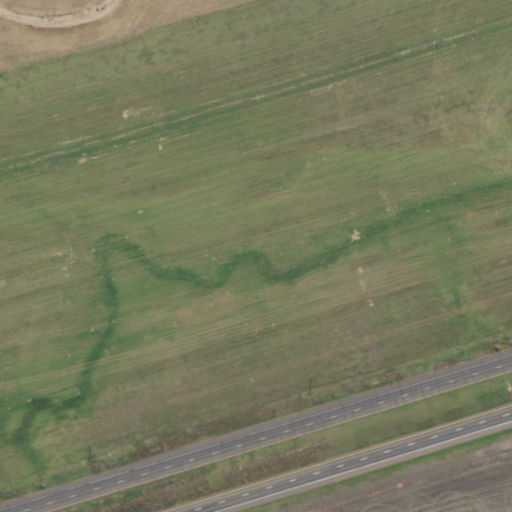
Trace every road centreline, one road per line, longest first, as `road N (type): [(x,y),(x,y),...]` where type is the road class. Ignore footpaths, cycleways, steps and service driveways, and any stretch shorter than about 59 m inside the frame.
road 1 (trunk): [(511,363),(21,511)]
road 2 (trunk): [(204,511),(511,418)]
